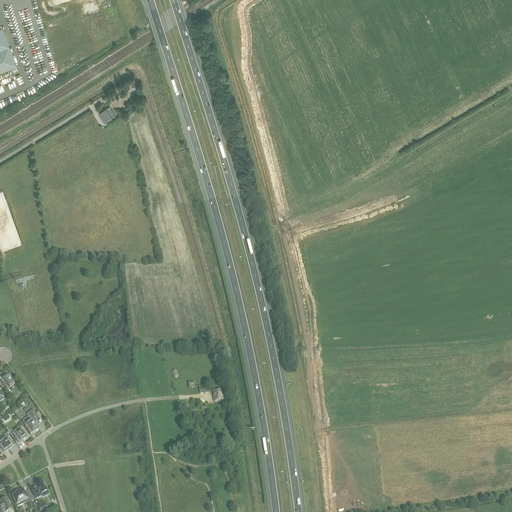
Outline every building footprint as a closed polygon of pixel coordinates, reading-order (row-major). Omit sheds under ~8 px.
[(64,0),(69,12),(97,3),(96,0),(64,0)] [(0,72),(16,66),(1,29),(0,29),(0,72)] [(112,118),(116,116),(110,106),(106,109),(106,108),(106,109),(99,113),(105,123),(112,119),(112,118)] [(11,380),(13,379),(10,374),(8,376),(7,375),(4,378),(5,378),(1,381),(7,390),(14,385),(11,380)] [(208,385),(199,386),(200,394),(208,393),(208,385)] [(222,390),(213,391),(214,401),(223,400),(222,390)] [(26,414),(28,416),(21,421),(24,425),(30,434),(31,434),(34,431),(35,432),(38,429),(39,428),(40,428),(34,409),(33,409),(32,411),(26,414)] [(19,428),(12,434),(18,443),(19,442),(18,442),(22,440),(23,441),(26,438),(25,437),(27,436),(24,432),(22,433),(19,428)] [(9,436),(2,441),(9,450),(12,448),(11,447),(15,445),(9,436)] [(5,453),(9,450),(2,441),(0,441),(0,453),(1,455),(5,452),(5,453)] [(35,484),(37,487),(32,490),(36,499),(42,496),(41,494),(47,491),(46,488),(47,487),(45,483),(44,483),(42,480),(35,484)] [(16,494),(12,496),(17,505),(18,506),(22,504),(22,503),(26,500),(27,503),(33,500),(28,491),(24,493),(23,491),(19,492),(15,493),(16,494)] [(6,498),(0,501),(1,504),(0,504),(0,511),(3,511),(5,511),(9,510),(8,508),(11,507),(10,505),(11,504),(10,501),(8,502),(6,498)]
